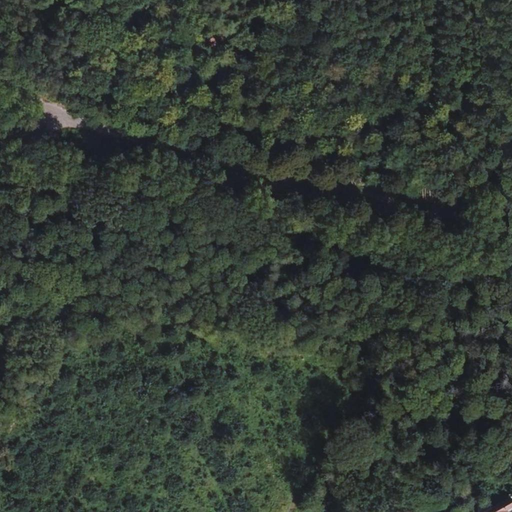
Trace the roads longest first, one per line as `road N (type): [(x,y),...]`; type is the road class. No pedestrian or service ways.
road 1 (track): [(0,85),(225,155),(511,227)]
road 2 (track): [(288,511),(411,322)]
road 3 (track): [(411,322),(460,214),(511,142)]
